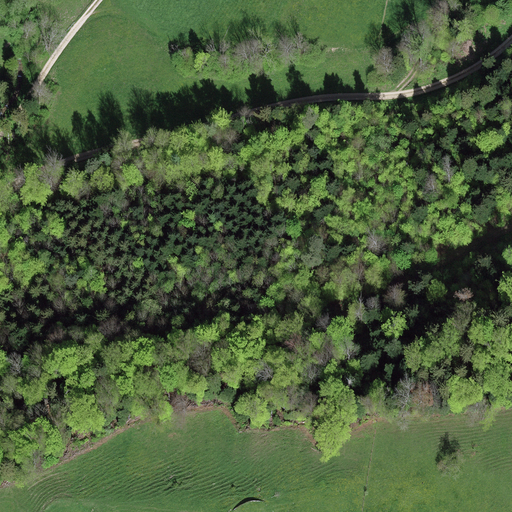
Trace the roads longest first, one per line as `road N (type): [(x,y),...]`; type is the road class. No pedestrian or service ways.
road 1 (track): [(511,39),(477,66),(417,91),(285,103),(74,158),(0,191)]
road 2 (track): [(0,134),(98,0)]
